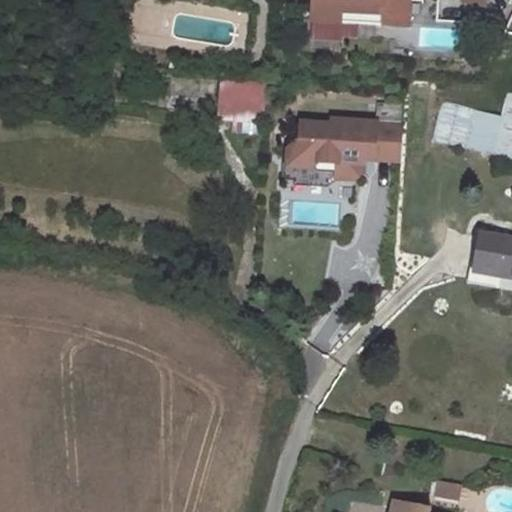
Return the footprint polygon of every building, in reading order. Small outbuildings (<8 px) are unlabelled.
[(403,0),(306,0),(306,14),(404,14),(403,0)] [(219,119),(264,122),(265,80),(221,77),(219,119)] [(495,112),(439,98),(428,138),(511,162),(511,95),(501,93),(495,112)] [(373,115),(329,114),(329,119),(298,118),(298,133),(287,143),(287,159),(281,159),(280,175),(331,177),(336,172),(354,173),(361,166),(361,152),(372,152),(372,151),(398,152),(399,117),(373,116),(373,115)] [(511,229),(508,229),(500,267),(511,269),(511,229)] [(425,511),(427,501),(398,495),(393,511),(425,511)]
